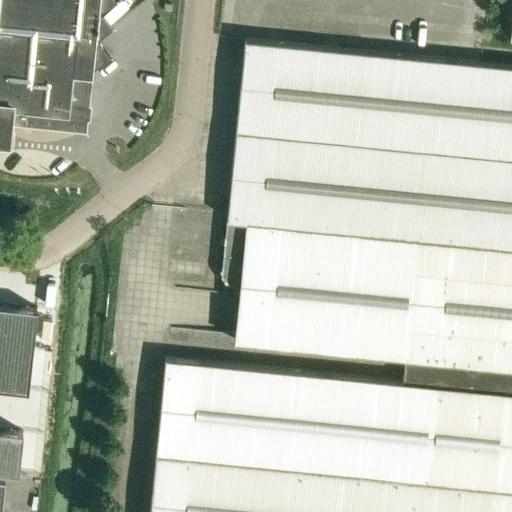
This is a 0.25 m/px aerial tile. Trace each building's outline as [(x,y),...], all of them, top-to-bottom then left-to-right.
[(0,0),(0,143),(5,144),(7,124),(87,133),(93,69),(110,56),(97,41),(113,28),(100,13),(114,0),(0,0)] [(229,197),(511,225),(511,64),(244,38),(229,197)] [(164,356),(155,450),(186,453),(388,474),(498,485),(511,486),(511,225),(229,197),(221,273),(228,281),(240,282),(234,339),(405,356),(403,380),(164,356)] [(170,264),(198,265),(199,254),(171,253),(170,264)] [(37,306),(4,303),(0,340),(0,344),(32,348),(37,306)] [(32,348),(0,344),(0,385),(28,389),(32,348)] [(22,430),(0,427),(0,469),(18,472),(22,430)] [(148,511),(511,511),(511,486),(498,485),(388,474),(186,453),(155,450),(148,511)]
